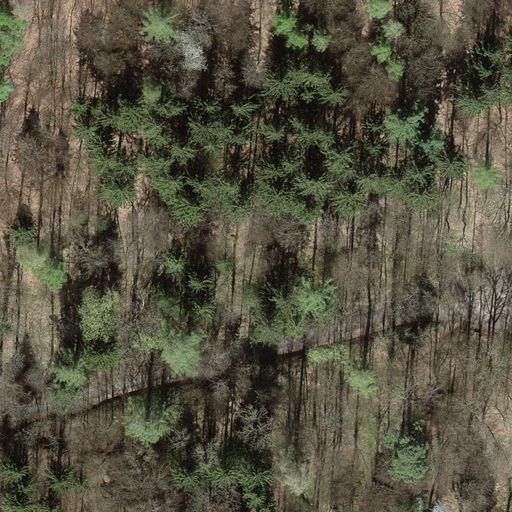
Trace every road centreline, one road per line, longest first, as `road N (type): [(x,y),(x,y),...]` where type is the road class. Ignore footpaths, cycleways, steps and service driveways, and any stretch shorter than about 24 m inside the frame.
road 1 (track): [(500,274),(218,361),(0,416)]
road 2 (track): [(422,0),(500,274)]
